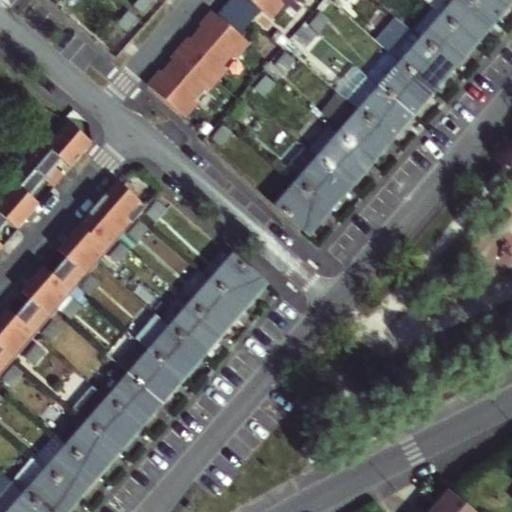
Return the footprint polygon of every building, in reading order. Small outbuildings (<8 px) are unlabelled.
[(291,0),(254,0),(275,18),(291,0)] [(496,18),(474,0),(459,0),(445,17),(474,43),(496,18)] [(474,0),(496,18),(511,0),(474,0)] [(416,33),(424,41),(445,17),(436,9),(416,33)] [(252,45),(213,11),(183,47),(221,80),(252,45)] [(397,16),(381,38),(391,45),(407,23),(397,16)] [(454,66),(474,43),(445,17),(424,41),(454,66)] [(416,33),(396,57),(404,64),(424,41),(416,33)] [(454,66),(424,41),(404,64),(433,90),(454,66)] [(220,82),(181,49),(151,84),(189,117),(220,82)] [(392,54),(370,78),(383,89),(404,64),(396,57),(392,54)] [(404,64),(383,89),(412,115),(433,90),(404,64)] [(412,115),(383,89),(362,113),(391,138),(412,115)] [(370,161),(391,138),(362,113),(341,136),(370,161)] [(64,121),(27,164),(55,188),(92,145),(64,121)] [(310,151),(321,160),(341,136),(330,127),(310,151)] [(321,160),(350,185),(370,161),(341,136),(321,160)] [(329,209),(350,185),(321,160),(300,184),(329,209)] [(27,164),(0,195),(0,212),(20,229),(55,188),(27,164)] [(117,181),(80,224),(108,249),(145,206),(117,181)] [(279,208),(308,233),(329,209),(300,184),(279,208)] [(0,212),(0,251),(20,229),(0,212)] [(80,224),(43,267),(71,291),(108,249),(80,224)] [(235,254),(214,279),(245,305),(266,281),(235,254)] [(43,267),(7,309),(35,333),(71,291),(43,267)] [(192,304),(222,331),(245,305),(214,279),(192,304)] [(192,304),(172,327),(203,353),(222,331),(192,304)] [(7,309),(0,316),(0,373),(35,333),(7,309)] [(203,353),(172,327),(151,351),(181,378),(203,353)] [(130,375),(160,402),(181,378),(151,351),(130,375)] [(139,426),(160,402),(130,375),(109,400),(139,426)] [(109,400),(89,423),(119,449),(139,426),(109,400)] [(89,423),(67,447),(97,473),(119,449),(89,423)] [(332,450),(325,436),(305,447),(312,461),(332,450)] [(47,471),(77,496),(97,473),(67,447),(47,471)] [(47,471),(26,495),(47,511),(63,511),(77,496),(47,471)] [(444,508),(440,511),(475,511),(451,490),(439,503),(444,508)] [(11,511),(47,511),(26,495),(11,511)]
